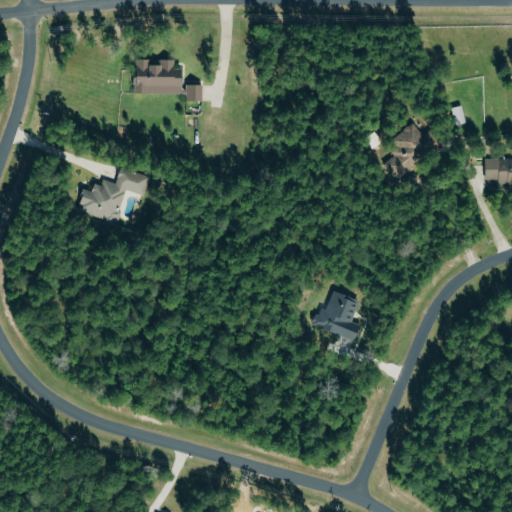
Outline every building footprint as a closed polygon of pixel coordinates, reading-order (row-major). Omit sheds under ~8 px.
[(187,93),(187,100),(204,100),(204,84),(185,84),(185,68),(176,68),(176,59),(136,59),(136,93),(187,93)] [(452,107),(456,125),(466,123),(463,105),(452,107)] [(432,129),(424,135),(415,123),(389,140),(399,154),(384,164),(394,179),(444,146),(432,129)] [(511,158),(486,159),(486,179),(499,179),(499,182),(511,181),(511,158)] [(117,182),(100,177),(96,191),(85,188),(79,211),(118,223),(128,190),(145,195),(151,176),(122,167),(117,182)] [(361,300),(334,290),(327,309),(320,307),(314,325),(357,340),(362,325),(353,322),(361,300)]
